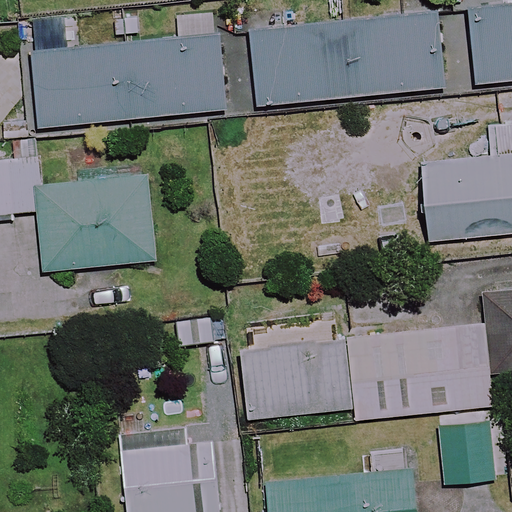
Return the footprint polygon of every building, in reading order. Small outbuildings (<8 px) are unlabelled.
[(511,80),(511,2),(35,51),(43,128),(511,80)] [(511,122),(488,124),(491,156),(422,163),(430,241),(511,233),(511,122)] [(0,214),(41,210),(47,271),(158,259),(148,174),(43,185),(40,157),(0,160),(0,214)] [(511,292),(486,295),(489,323),(243,348),(250,418),(355,407),(357,420),(495,406),(491,374),(511,371),(511,292)] [(494,426),(437,428),(439,485),(496,483),(494,426)] [(224,511),(216,440),(121,451),(128,511),(224,511)] [(417,511),(414,470),(270,483),(272,511),(417,511)]
